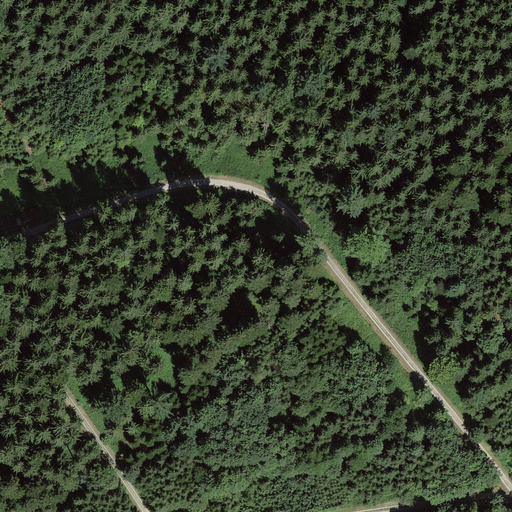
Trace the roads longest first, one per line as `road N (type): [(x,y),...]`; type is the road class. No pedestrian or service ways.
road 1 (track): [(0,230),(147,182),(241,175),(310,230),(511,485)]
road 2 (track): [(146,511),(61,384),(0,240)]
road 3 (track): [(388,511),(511,492)]
